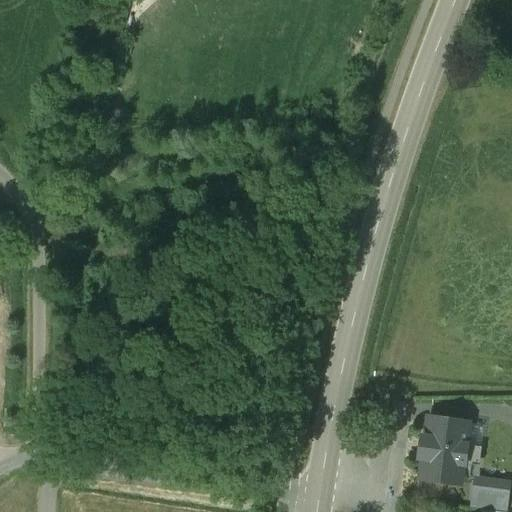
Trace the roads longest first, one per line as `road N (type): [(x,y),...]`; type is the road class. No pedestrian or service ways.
road 1 (tertiary): [(316,511),(343,358),(388,188),(456,0)]
road 2 (unclassified): [(40,443),(37,218),(0,175)]
